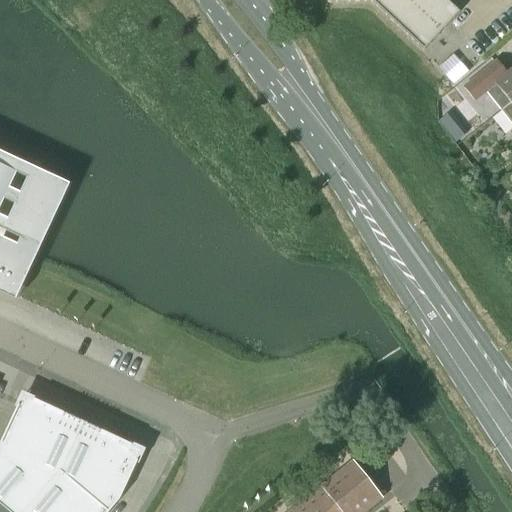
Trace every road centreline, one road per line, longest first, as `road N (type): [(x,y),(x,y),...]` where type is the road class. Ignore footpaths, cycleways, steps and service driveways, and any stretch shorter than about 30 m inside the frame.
road 1 (secondary): [(475,348),(215,0)]
road 2 (unclassified): [(207,440),(373,396),(452,511)]
road 3 (unclassified): [(0,336),(207,440)]
